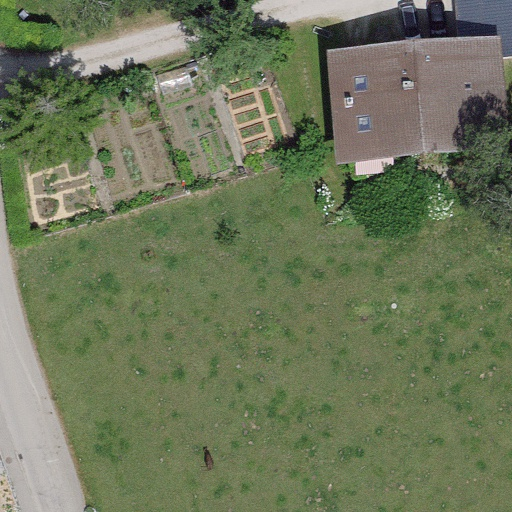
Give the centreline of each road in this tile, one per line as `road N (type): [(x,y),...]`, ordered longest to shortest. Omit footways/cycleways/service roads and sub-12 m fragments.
road 1 (unknown): [(0,117),(280,20),(417,7)]
road 2 (residential): [(54,511),(17,415),(0,338)]
